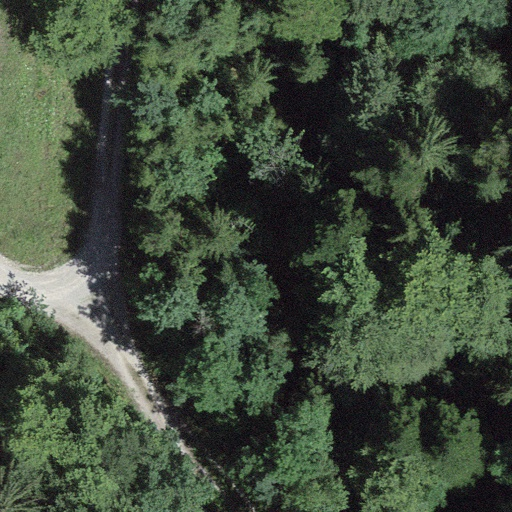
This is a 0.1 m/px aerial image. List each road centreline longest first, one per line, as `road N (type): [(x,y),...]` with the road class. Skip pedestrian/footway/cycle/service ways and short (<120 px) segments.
road 1 (track): [(127,0),(110,61),(126,152),(116,294),(196,511)]
road 2 (track): [(256,511),(187,407),(147,379)]
